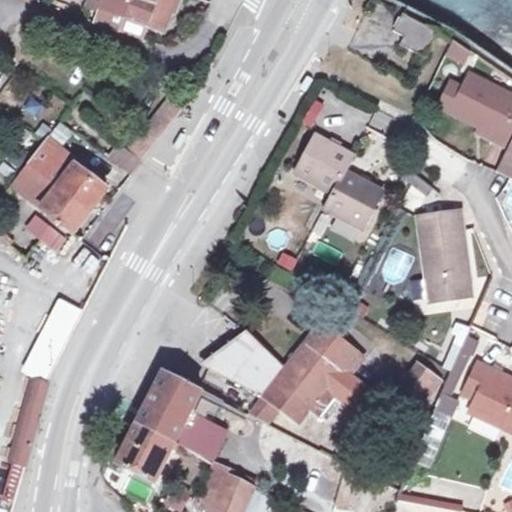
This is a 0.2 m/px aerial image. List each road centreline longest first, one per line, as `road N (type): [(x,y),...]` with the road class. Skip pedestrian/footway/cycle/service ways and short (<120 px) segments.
road 1 (secondary): [(144,273),(252,124),(307,25)]
road 2 (secondary): [(279,12),(200,151),(144,273)]
road 3 (secondary): [(78,396),(144,273)]
road 4 (residential): [(511,256),(468,187),(426,154)]
road 5 (secondary): [(78,396),(51,451),(43,511)]
